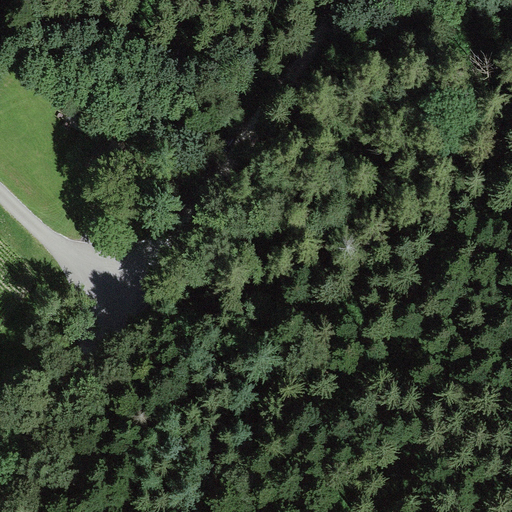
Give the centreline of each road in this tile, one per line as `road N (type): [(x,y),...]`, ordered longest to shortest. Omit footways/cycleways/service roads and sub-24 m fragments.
road 1 (track): [(135,299),(347,0)]
road 2 (track): [(0,494),(135,299)]
